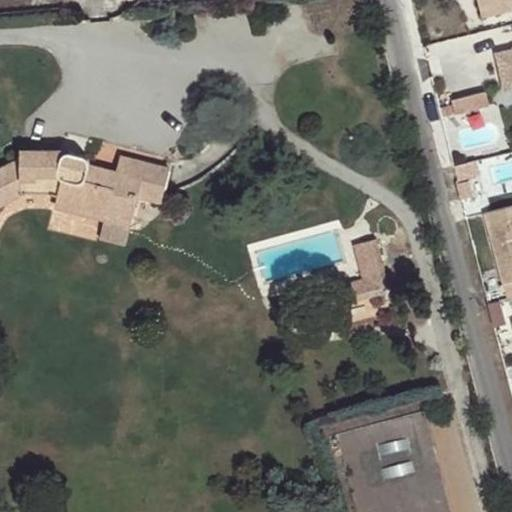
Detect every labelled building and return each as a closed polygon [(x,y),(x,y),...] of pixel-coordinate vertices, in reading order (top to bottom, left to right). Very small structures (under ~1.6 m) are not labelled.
[(511,0),(506,0),(482,6),(485,16),(511,10),(511,0)] [(511,48),(498,52),(507,90),(511,88),(511,48)] [(492,89),(454,95),(459,127),(497,121),(492,89)] [(0,169),(0,203),(23,192),(59,192),(57,203),(107,216),(101,238),(126,245),(130,227),(139,194),(161,199),(169,168),(122,156),(117,172),(89,165),(89,161),(88,158),(87,157),(85,155),(69,151),(22,151),(21,159),(0,169)] [(467,161),(456,164),(455,164),(460,182),(471,180),(467,161)] [(511,205),(487,213),(509,296),(511,295),(511,205)] [(326,289),(331,306),(392,290),(378,239),(353,246),(363,279),(326,289)]
